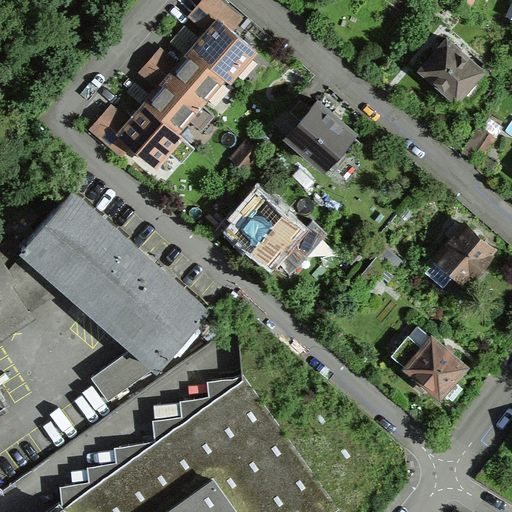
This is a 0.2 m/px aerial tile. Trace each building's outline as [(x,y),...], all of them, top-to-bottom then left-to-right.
[(232,78),(258,48),(219,15),(194,45),(232,78)] [(486,68),(451,35),(421,67),(457,100),(486,68)] [(207,108),(232,78),(194,45),(168,75),(207,108)] [(181,138),(207,108),(168,75),(143,105),(181,138)] [(319,99),(287,132),(324,169),(356,136),(319,99)] [(156,168),(181,138),(143,105),(117,135),(156,168)] [(216,307),(75,189),(26,247),(19,255),(61,289),(130,346),(154,366),(161,373),(216,307)] [(267,195),(237,231),(275,264),(306,227),(267,195)] [(467,281),(498,242),(464,215),(433,254),(467,281)] [(26,247),(13,236),(0,243),(0,337),(35,316),(31,307),(61,289),(19,255),(26,247)] [(473,364),(436,331),(405,366),(443,399),(473,364)] [(130,346),(90,375),(108,400),(154,366),(130,346)] [(61,505),(52,511),(336,511),(340,509),(245,376),(209,378),(209,395),(181,398),(182,415),(153,420),(154,440),(115,445),(115,461),(87,466),(89,481),(60,484),(61,505)]
